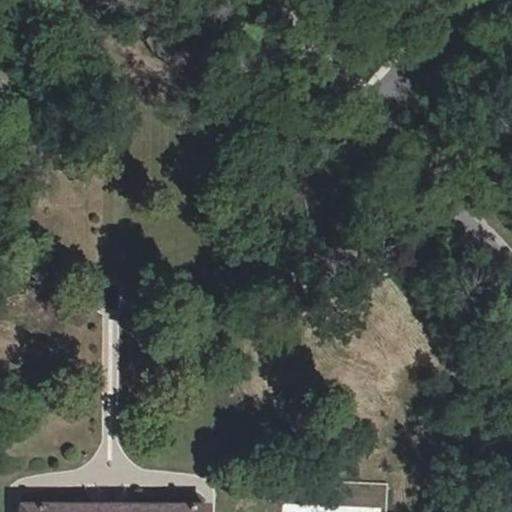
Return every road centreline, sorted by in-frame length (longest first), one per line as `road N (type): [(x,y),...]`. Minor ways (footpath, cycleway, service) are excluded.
road 1 (residential): [(511,278),(353,121)]
road 2 (residential): [(353,121),(229,0)]
road 3 (residential): [(353,121),(463,0)]
